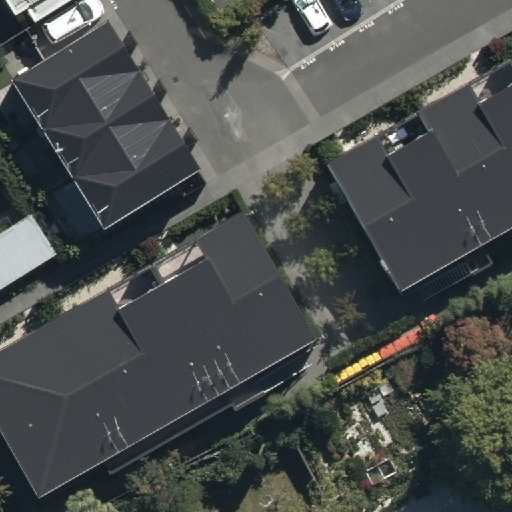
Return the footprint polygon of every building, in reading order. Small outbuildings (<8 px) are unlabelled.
[(362,0),(396,51),(466,6),(462,0),(362,0)] [(108,23),(17,81),(107,222),(198,165),(108,23)] [(511,61),(328,166),(401,292),(511,228),(511,61)] [(0,280),(56,247),(30,204),(0,222),(0,280)] [(241,215),(0,348),(0,415),(42,491),(312,342),(241,215)]
